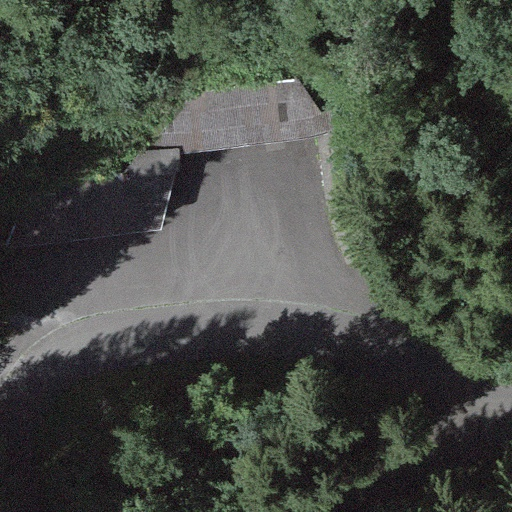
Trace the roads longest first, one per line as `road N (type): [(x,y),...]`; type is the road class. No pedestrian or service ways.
road 1 (unclassified): [(511,412),(353,337),(280,323),(98,335),(37,366),(12,411),(7,447),(21,511)]
road 2 (unclassified): [(303,511),(511,435)]
